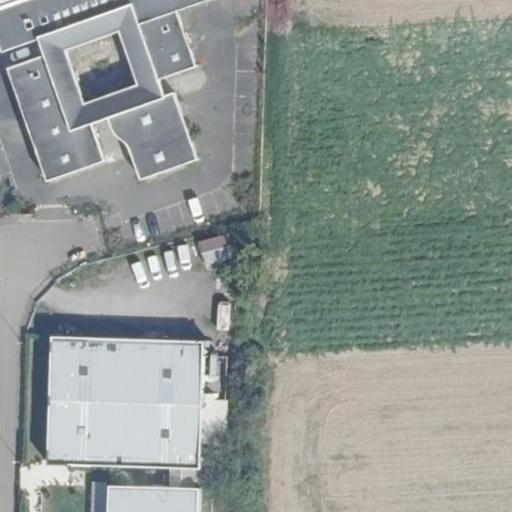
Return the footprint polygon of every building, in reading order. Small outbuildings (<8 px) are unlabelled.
[(0,0),(0,45),(37,32),(110,7),(116,22),(135,79),(167,67),(193,58),(174,0),(0,0)] [(110,7),(37,32),(43,49),(66,40),(116,22),(110,7)] [(66,40),(43,49),(6,63),(46,175),(106,154),(93,117),(86,96),(66,40)] [(93,117),(109,111),(174,87),(167,67),(135,79),(86,96),(93,117)] [(174,87),(109,111),(117,131),(129,136),(144,175),(199,154),(174,87)] [(201,241),(206,263),(228,258),(223,236),(201,241)] [(189,464),(202,464),(205,347),(60,342),(56,460),(189,464)] [(189,484),(200,485),(202,464),(189,464),(189,484)] [(199,511),(200,485),(189,484),(115,484),(114,511),(199,511)]
